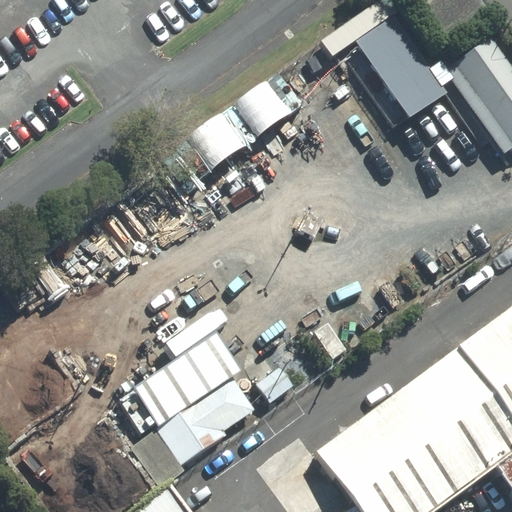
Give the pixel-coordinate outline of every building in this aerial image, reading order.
[(399,128),(437,102),(434,97),(421,76),(386,25),(347,52),(399,128)] [(494,165),(511,153),(511,79),(487,43),(440,76),(434,67),(421,76),(434,97),(447,89),(494,165)] [(275,80),(226,114),(249,148),(298,114),(275,80)] [(183,150),(204,179),(237,155),(216,126),(183,150)] [(340,215),(307,198),(297,216),(305,220),(296,238),(309,245),(319,225),(332,231),(340,215)] [(511,455),(511,304),(307,456),(348,511),(435,511),(485,476),(511,455)] [(172,363),(204,338),(195,326),(163,351),(172,363)] [(322,331),(308,342),(327,368),(341,358),(322,331)] [(151,437),(226,388),(233,383),(204,346),(208,343),(204,338),(172,363),(123,401),(151,437)] [(250,390),(264,409),(286,393),(271,374),(250,390)] [(148,447),(144,442),(123,459),(126,462),(111,474),(135,506),(248,418),(227,390),(205,406),(203,404),(148,447)] [(511,511),(511,455),(485,476),(511,511)] [(163,511),(153,498),(133,511),(163,511)] [(91,511),(116,511),(108,500),(91,511)]
